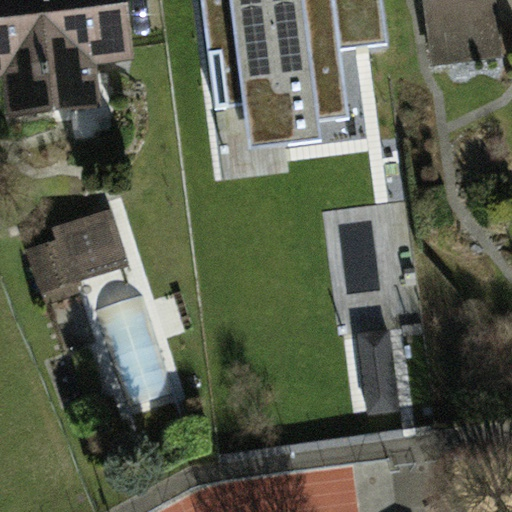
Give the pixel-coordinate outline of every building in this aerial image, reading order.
[(122,0),(0,0),(0,84),(6,83),(11,123),(102,112),(97,74),(131,70),(122,0)] [(204,0),(218,108),(247,105),(252,148),(317,141),(315,121),(345,117),(337,49),(382,43),(376,0),(204,0)] [(423,0),(432,70),(502,61),(493,0),(423,0)] [(115,233),(31,262),(50,315),(81,304),(75,290),(128,271),(115,233)] [(387,335),(362,338),(371,414),(397,411),(387,335)]
